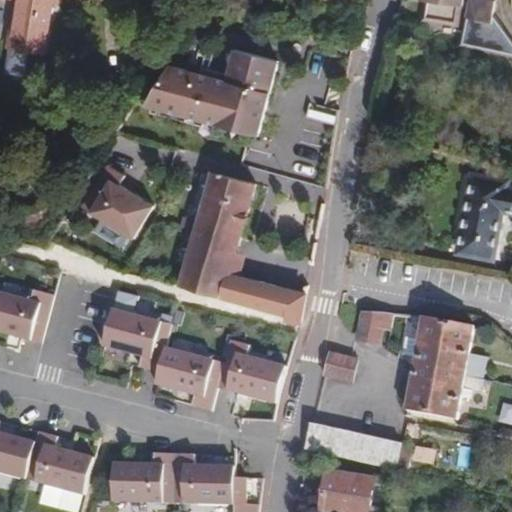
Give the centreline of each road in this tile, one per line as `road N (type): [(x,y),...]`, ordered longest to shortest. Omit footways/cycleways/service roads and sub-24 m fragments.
road 1 (residential): [(286,451),(325,304),(349,141),(384,0)]
road 2 (residential): [(286,451),(0,382)]
